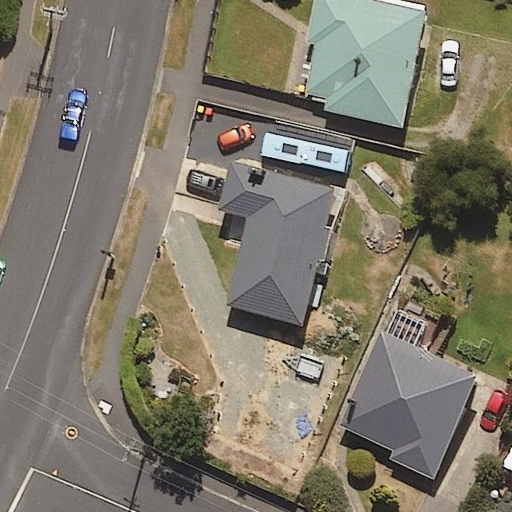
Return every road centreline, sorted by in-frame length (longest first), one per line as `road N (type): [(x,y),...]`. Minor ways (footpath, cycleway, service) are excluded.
road 1 (tertiary): [(119,0),(95,132),(31,331),(0,397)]
road 2 (residential): [(0,455),(134,511)]
